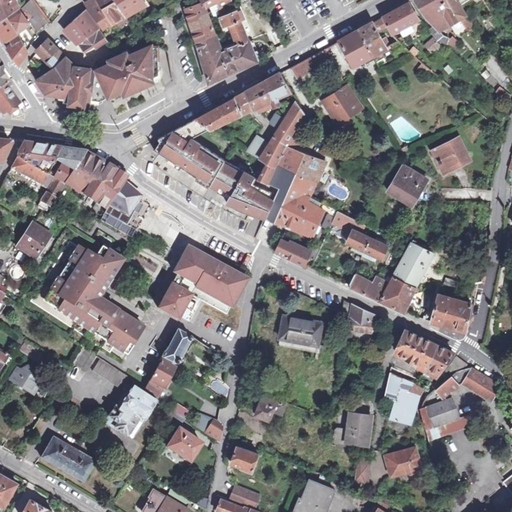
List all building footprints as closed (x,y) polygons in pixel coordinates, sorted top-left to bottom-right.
[(0,0),(0,37),(2,41),(16,31),(26,24),(28,27),(31,25),(35,32),(47,24),(35,5),(31,0),(28,0),(25,3),(20,8),(19,7),(15,0),(0,0)] [(93,13),(104,28),(111,24),(125,16),(145,5),(141,0),(91,0),(84,4),(87,9),(91,14),(93,13)] [(217,7),(220,6),(231,0),(202,0),(203,2),(193,5),(186,8),(201,59),(208,82),(237,70),(257,62),(248,40),(247,41),(236,12),(224,17),(219,19),(223,28),(229,26),(236,45),(229,48),(228,45),(226,46),(227,49),(222,50),(221,51),(205,8),(206,7),(215,3),(217,7)] [(414,0),(425,17),(434,26),(439,31),(450,25),(459,19),(466,15),(457,0),(414,0)] [(485,0),(480,0),(478,2),(495,27),(500,25),(485,0)] [(409,4),(383,17),(392,34),(415,20),(417,22),(420,21),(409,4)] [(215,8),(219,19),(224,17),(220,6),(217,7),(215,8)] [(64,30),(80,47),(99,30),(86,10),(64,30)] [(383,17),(373,23),(382,40),(392,34),(383,17)] [(382,40),(373,23),(359,30),(339,41),(352,66),(386,47),(382,40)] [(31,25),(28,27),(29,32),(34,40),(38,36),(36,33),(35,32),(31,25)] [(439,31),(434,26),(431,28),(428,30),(438,41),(447,44),(449,38),(443,35),(439,31)] [(99,30),(80,47),(82,49),(104,37),(99,30)] [(27,52),(26,50),(21,39),(17,33),(10,38),(14,44),(11,46),(9,44),(6,46),(7,49),(17,65),(27,52)] [(155,63),(155,48),(149,49),(128,58),(127,55),(110,62),(111,65),(97,71),(76,69),(55,37),(49,43),(59,52),(65,57),(54,67),(56,69),(38,81),(43,90),(52,91),(51,95),(67,97),(91,101),(100,102),(123,92),(152,79),(159,76),(159,63),(155,63)] [(433,51),(440,45),(432,37),(424,46),(427,49),(428,48),(431,51),(433,51)] [(59,52),(49,43),(46,39),(37,50),(45,58),(48,61),(53,66),(54,67),(65,57),(59,52)] [(333,59),(326,48),(311,56),(292,66),(298,78),(318,67),(331,59),(333,59)] [(0,87),(5,84),(11,79),(2,66),(0,62),(0,87)] [(423,62),(418,69),(424,74),(429,68),(423,62)] [(210,128),(210,129),(242,114),(253,108),(256,107),(257,110),(259,109),(261,113),(274,107),(280,105),(279,103),(277,98),(291,91),(280,73),(265,81),(245,92),(234,98),(197,118),(210,128)] [(152,79),(123,92),(125,96),(154,84),(152,79)] [(5,84),(0,87),(0,107),(4,113),(7,111),(8,113),(16,107),(15,105),(19,103),(9,90),(5,84)] [(361,108),(347,87),(324,101),(332,114),(337,123),(345,118),(361,108)] [(497,91),(509,101),(510,96),(500,87),(497,91)] [(268,183),(278,188),(273,200),(266,218),(270,219),(283,224),(313,235),(325,209),(309,201),(311,197),(310,196),(311,193),(317,182),(326,162),(297,150),(285,146),(290,138),(300,144),(306,134),(296,128),(297,127),(305,114),(297,100),(285,119),(277,114),(271,124),(279,129),(269,143),(258,136),(257,135),(247,151),(267,163),(257,179),(268,183)] [(197,118),(166,135),(171,144),(165,148),(161,153),(212,186),(231,197),(240,201),(238,207),(259,215),(266,218),(273,200),(251,188),(257,179),(226,160),(191,139),(210,128),(197,118)] [(156,150),(161,153),(165,148),(171,144),(166,135),(160,139),(162,142),(156,150)] [(300,144),(290,138),(285,146),(297,150),(300,144)] [(433,150),(445,173),(470,160),(458,138),(433,150)] [(0,165),(1,164),(11,143),(10,141),(0,140),(0,165)] [(135,199),(138,194),(136,191),(139,186),(127,176),(119,171),(105,162),(86,151),(59,148),(33,144),(23,142),(17,153),(17,158),(23,160),(46,173),(49,174),(52,169),(49,168),(55,159),(63,163),(54,177),(65,183),(66,182),(97,202),(98,203),(94,209),(97,211),(103,204),(106,206),(125,216),(135,199)] [(23,160),(17,158),(12,167),(42,185),(43,183),(49,187),(41,201),(51,207),(51,206),(65,183),(54,177),(49,174),(46,173),(23,160)] [(423,188),(428,179),(423,177),(403,165),(388,190),(408,203),(419,185),(423,188)] [(11,182),(4,178),(0,187),(0,188),(7,191),(11,184),(11,182)] [(228,203),(238,207),(240,201),(231,197),(228,203)] [(332,223),(340,227),(351,232),(346,242),(366,251),(372,237),(362,233),(366,225),(362,223),(338,210),(331,207),(322,226),(329,230),(332,223)] [(332,223),(329,230),(326,236),(335,240),(340,227),(332,223)] [(34,225),(20,247),(35,257),(49,236),(34,225)] [(372,237),(366,251),(372,254),(383,259),(389,245),(372,237)] [(303,249),(304,246),(297,243),(296,246),(281,239),(281,241),(277,239),(273,250),(305,265),(309,257),(316,260),(321,248),(314,244),(312,250),(310,248),(308,251),(303,249)] [(389,282),(379,301),(405,314),(417,287),(435,253),(411,241),(410,243),(393,275),(389,282)] [(181,245),(175,255),(179,257),(183,250),(223,272),(225,269),(200,255),(181,245)] [(88,330),(78,323),(74,330),(110,353),(116,344),(127,352),(144,327),(117,310),(95,296),(108,277),(111,279),(123,260),(102,246),(95,256),(87,251),(86,252),(78,247),(70,259),(76,263),(64,283),(57,278),(49,291),(56,295),(50,305),(78,323),(80,320),(90,327),(88,330)] [(226,307),(242,278),(225,269),(223,272),(183,250),(179,257),(175,255),(172,260),(171,262),(175,264),(170,272),(151,306),(171,317),(173,314),(182,320),(191,304),(182,300),(186,294),(194,298),(221,313),(225,306),(226,307)] [(76,263),(70,259),(57,278),(64,283),(76,263)] [(355,274),(349,286),(365,294),(379,301),(389,282),(376,276),(373,282),(355,274)] [(113,280),(111,279),(108,277),(95,296),(117,310),(118,308),(102,297),(113,280)] [(448,278),(446,285),(458,289),(460,281),(448,278)] [(435,289),(427,320),(466,330),(472,299),(435,289)] [(56,295),(49,291),(43,301),(50,305),(56,295)] [(425,292),(421,305),(429,308),(433,295),(425,292)] [(186,294),(182,300),(191,304),(194,298),(186,294)] [(350,329),(372,332),(374,314),(352,304),(345,300),(344,307),(343,312),(342,318),(349,319),(350,316),(352,316),(350,329)] [(284,316),(280,338),(317,345),(316,353),(320,353),(322,344),(318,343),(322,323),(284,316)] [(80,320),(78,323),(88,330),(90,327),(80,320)] [(150,381),(156,384),(162,387),(175,363),(178,362),(180,359),(178,356),(186,341),(188,341),(190,341),(191,340),(192,339),(191,335),(179,326),(167,350),(165,349),(161,356),(160,359),(162,360),(150,381)] [(372,332),(350,329),(349,338),(371,341),(372,332)] [(430,340),(405,329),(393,355),(417,365),(430,340)] [(317,345),(280,338),(278,346),(316,353),(317,345)] [(423,368),(421,372),(437,380),(452,352),(430,340),(417,365),(423,368)] [(23,341),(17,349),(35,361),(41,352),(23,341)] [(92,352),(84,347),(74,363),(87,371),(96,355),(92,352)] [(0,349),(0,368),(8,355),(0,349)] [(468,363),(456,355),(445,370),(448,372),(466,366),(468,363)] [(133,384),(136,380),(118,369),(105,360),(97,372),(128,391),(119,406),(116,405),(110,416),(118,422),(115,427),(126,434),(139,415),(144,419),(156,399),(153,397),(143,391),(133,384)] [(391,363),(389,372),(415,383),(421,376),(391,363)] [(22,370),(25,372),(25,373),(17,369),(11,378),(18,383),(17,384),(26,389),(27,388),(34,393),(40,383),(36,380),(38,377),(38,372),(28,366),(24,368),(23,368),(22,369),(22,370)] [(491,401),(500,385),(497,383),(471,367),(456,371),(436,387),(443,395),(457,383),(461,382),(491,401)] [(415,383),(389,372),(383,396),(386,397),(386,416),(391,419),(410,424),(415,411),(421,395),(409,390),(413,385),(415,383)] [(133,384),(143,391),(145,386),(136,380),(133,384)] [(156,384),(150,381),(149,380),(145,386),(143,391),(153,397),(155,393),(152,391),(156,384)] [(221,396),(226,390),(215,381),(211,387),(221,396)] [(425,390),(413,385),(409,390),(421,395),(425,390)] [(268,419),(273,405),(282,408),(284,402),(259,393),(257,396),(260,397),(253,414),(268,419)] [(446,420),(458,417),(451,396),(427,403),(427,404),(421,406),(420,410),(427,437),(450,430),(446,420)] [(171,411),(167,418),(180,426),(185,420),(171,411)] [(334,444),(345,447),(346,441),(366,444),(371,416),(350,413),(348,429),(339,427),(335,430),(334,444)] [(470,413),(458,417),(461,427),(473,423),(470,413)] [(118,422),(110,416),(107,422),(115,427),(118,422)] [(446,420),(450,430),(461,427),(458,417),(446,420)] [(212,421),(205,432),(220,442),(223,429),(212,421)] [(511,427),(510,429),(511,431),(511,474),(502,482),(504,485),(511,496),(511,427)] [(178,428),(167,446),(190,461),(201,443),(178,428)] [(254,433),(251,443),(261,447),(265,437),(254,433)] [(53,437),(41,457),(84,481),(95,460),(53,437)] [(251,471),(258,453),(237,445),(230,462),(240,466),(240,467),(251,471)] [(21,448),(18,453),(26,456),(29,451),(21,448)] [(400,453),(399,451),(384,455),(390,475),(420,467),(415,449),(400,453)] [(356,458),(352,482),(366,484),(371,460),(356,458)] [(0,506),(3,508),(17,483),(0,473),(0,506)] [(323,511),(332,489),(309,480),(302,499),(299,497),(294,511),(323,511)] [(229,499),(240,504),(253,509),(260,494),(235,484),(229,499)] [(379,495),(373,505),(378,508),(379,506),(382,497),(379,495)] [(261,511),(253,509),(240,504),(239,506),(218,497),(213,509),(220,511),(261,511)] [(391,500),(382,497),(379,506),(388,509),(391,500)] [(31,498),(22,511),(52,511),(53,511),(31,498)] [(190,511),(168,498),(159,511),(190,511)] [(207,510),(209,500),(204,499),(201,502),(200,506),(207,510)] [(399,511),(402,505),(391,500),(388,509),(394,511),(399,511)]
